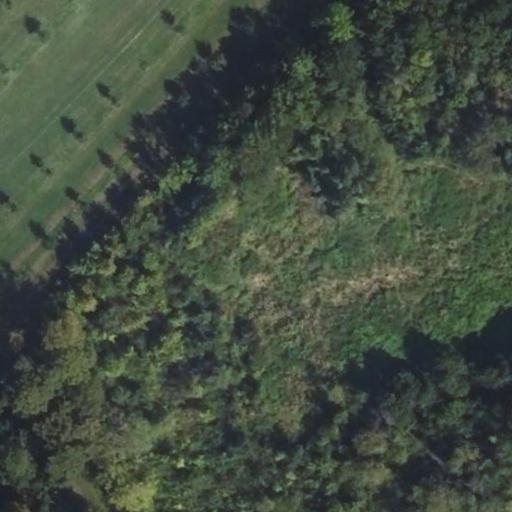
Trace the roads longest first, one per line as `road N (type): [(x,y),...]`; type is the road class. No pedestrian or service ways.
road 1 (track): [(106,511),(0,306)]
road 2 (track): [(0,141),(128,0)]
